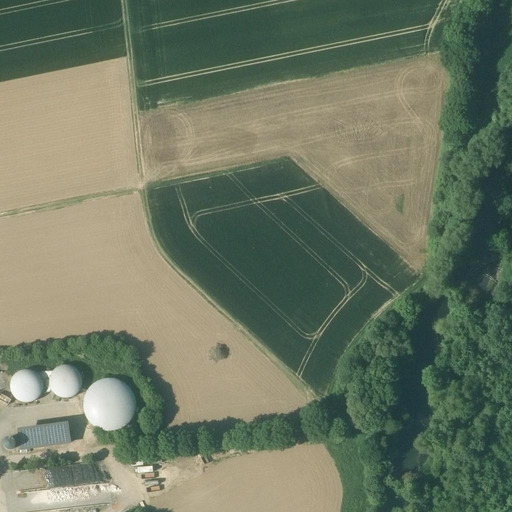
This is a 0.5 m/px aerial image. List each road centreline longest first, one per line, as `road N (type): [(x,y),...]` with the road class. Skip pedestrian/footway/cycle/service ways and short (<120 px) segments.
road 1 (track): [(0,462),(331,423),(343,366),(446,261),(464,153),(511,78)]
road 2 (track): [(142,189),(159,249),(333,415)]
road 3 (track): [(123,0),(142,189)]
road 4 (track): [(0,215),(142,189)]
